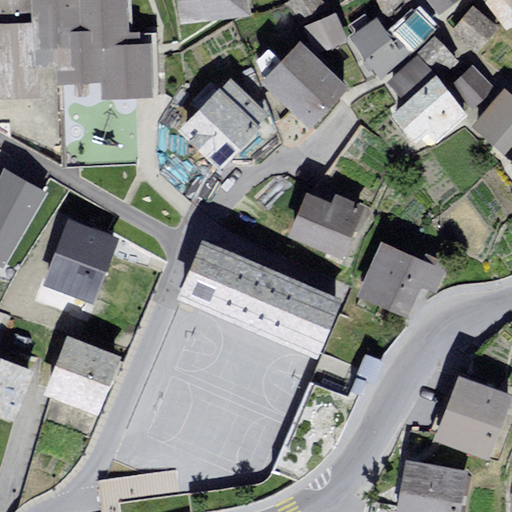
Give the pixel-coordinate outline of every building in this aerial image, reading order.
[(0,0),(0,117),(1,117),(1,101),(45,100),(44,69),(60,68),(61,87),(99,86),(100,106),(143,105),(158,104),(156,47),(133,47),(131,0),(0,0)] [(178,0),(181,22),(248,14),(246,0),(178,0)] [(325,6),(319,0),(294,0),(289,4),(304,23),(325,6)] [(413,2),(411,0),(379,0),(386,15),(413,2)] [(430,0),(440,13),(456,0),(430,0)] [(511,23),(511,0),(490,0),(488,2),(506,28),(511,23)] [(496,28),(472,8),(455,29),(479,48),(496,28)] [(415,10),(393,33),(408,52),(435,29),(415,10)] [(316,51),(343,41),(334,16),(307,26),(316,51)] [(376,20),(352,38),(380,74),(408,52),(393,33),(389,36),(376,20)] [(455,61),(435,39),(418,54),(439,76),(455,61)] [(310,126),(345,88),(299,45),(264,83),(310,126)] [(464,115),(415,60),(389,83),(408,104),(394,116),(415,140),(428,129),(436,139),(464,115)] [(491,87),(471,67),(452,85),(472,106),(491,87)] [(183,130),(219,166),(256,128),(253,126),(264,115),(230,82),(183,130)] [(511,96),(507,91),(472,127),(507,160),(511,155),(511,96)] [(41,193),(6,174),(0,185),(0,263),(3,265),(41,193)] [(307,196),(290,236),(344,260),(366,209),(339,197),(334,208),(307,196)] [(114,241),(70,224),(48,282),(92,299),(114,241)] [(342,301),(209,244),(186,296),(199,302),(319,354),(342,301)] [(442,272),(381,247),(361,296),(408,315),(421,283),(435,289),(442,272)] [(121,360),(73,344),(56,394),(103,411),(121,360)] [(360,374),(325,359),(274,474),(299,485),(337,451),(361,396),(366,398),(370,387),(378,391),(390,364),(369,355),(360,374)] [(33,373),(0,360),(0,415),(14,421),(33,373)] [(509,397),(466,382),(447,439),(490,454),(509,397)] [(459,511),(466,479),(412,468),(403,511),(459,511)]
